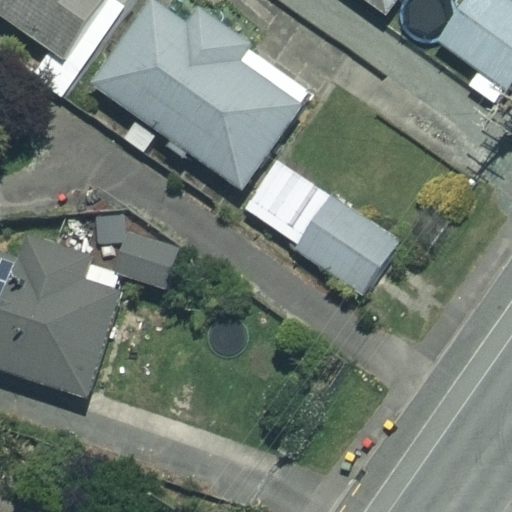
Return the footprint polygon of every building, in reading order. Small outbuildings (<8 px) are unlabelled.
[(89,0),(0,0),(0,11),(54,49),(89,0)] [(368,0),(402,24),(418,0),(368,0)] [(511,111),(511,0),(486,0),(454,50),(496,77),(484,95),(511,112),(511,111)] [(253,74),(165,13),(109,94),(258,197),(326,98),(265,56),(253,74)] [(411,251),(293,161),(256,211),(374,300),(411,251)] [(137,239),(123,284),(176,301),(191,256),(137,239)] [(28,268),(0,258),(0,379),(98,411),(133,301),(94,289),(102,265),(36,244),(28,268)]
